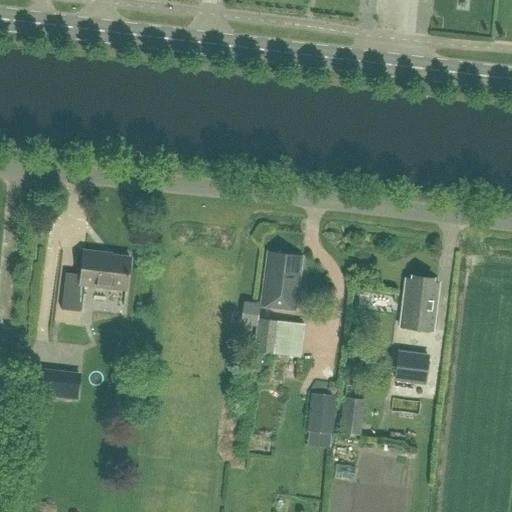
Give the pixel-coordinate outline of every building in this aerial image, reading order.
[(126,290),(130,259),(102,255),(102,254),(84,252),(81,275),(66,274),(61,310),(81,313),(84,285),(126,290)] [(295,312),(302,257),(267,252),(260,307),(295,312)] [(432,282),(433,279),(412,276),(412,280),(406,279),(401,327),(432,331),(438,283),(432,282)] [(301,358),(304,325),(258,319),(254,351),(255,352),(286,356),(301,358)] [(425,385),(429,355),(396,351),(392,381),(425,385)] [(66,397),(77,398),(80,379),(80,378),(68,377),(66,397)] [(332,434),(336,396),(311,394),(307,431),(332,434)] [(400,407),(421,411),(423,400),(402,395),(400,407)] [(361,435),(365,400),(345,398),(340,432),(361,435)] [(257,474),(259,463),(238,460),(237,471),(257,474)]
